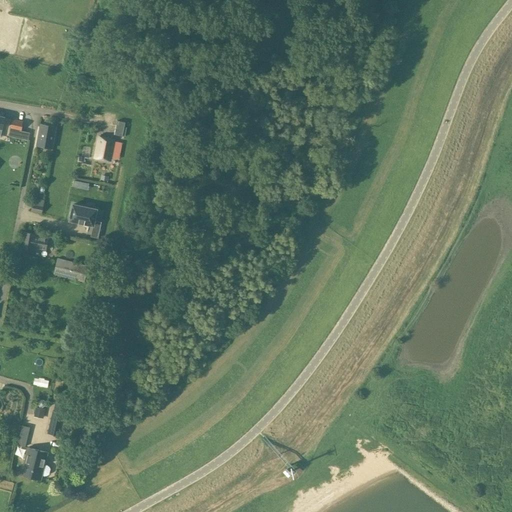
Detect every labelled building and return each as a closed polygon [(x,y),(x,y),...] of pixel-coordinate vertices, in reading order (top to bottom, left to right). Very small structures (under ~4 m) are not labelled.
[(10,129),(21,131),(23,121),(12,118),(10,129)] [(126,122),(117,120),(115,134),(123,136),(126,122)] [(36,145),(52,148),(56,126),(40,123),(36,145)] [(110,160),(113,146),(114,139),(98,136),(94,157),(110,160)] [(37,199),(36,204),(33,203),(32,211),(42,213),(45,200),(37,199)] [(69,220),(93,225),(90,236),(97,238),(101,222),(94,220),(96,210),(72,205),(69,220)] [(33,249),(33,247),(45,249),(47,238),(35,235),(36,234),(24,231),(20,253),(26,255),(27,248),(33,249)] [(53,274),(84,282),(88,265),(57,257),(53,274)] [(59,435),(62,420),(64,414),(52,411),(48,433),(59,435)] [(17,444),(25,446),(30,427),(22,425),(17,444)] [(21,475),(31,477),(38,450),(28,447),(21,475)] [(48,452),(38,450),(31,477),(41,479),(48,452)]
